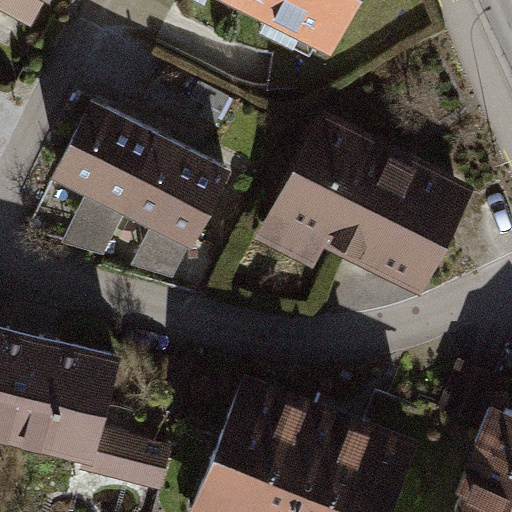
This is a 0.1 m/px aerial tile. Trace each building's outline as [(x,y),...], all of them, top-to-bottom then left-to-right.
[(55,0),(31,0),(50,10),(55,0)] [(359,0),(209,0),(330,60),(359,0)] [(80,103),(46,174),(126,212),(159,140),(80,103)] [(301,113),(262,225),(425,282),(464,171),(301,113)] [(228,174),(159,140),(126,212),(192,246),(228,174)] [(31,334),(0,325),(0,445),(2,446),(31,334)] [(31,334),(2,446),(76,464),(104,352),(31,334)] [(252,379),(191,511),(388,511),(415,452),(252,379)] [(511,511),(511,416),(497,409),(448,511),(511,511)]
